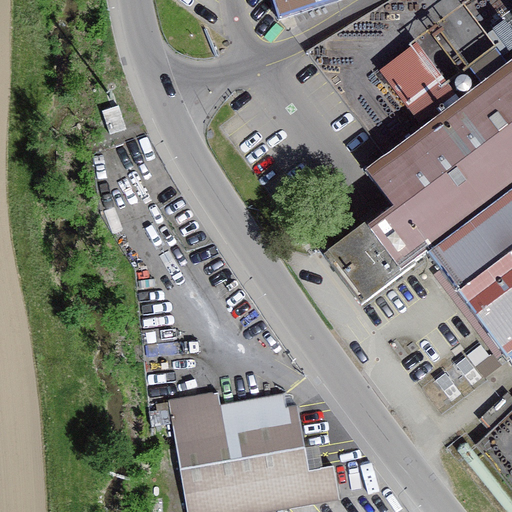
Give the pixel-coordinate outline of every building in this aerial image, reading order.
[(271,0),(279,21),(344,0),(271,0)] [(511,52),(504,58),(509,65),(505,68),(494,53),(475,67),(486,81),(366,172),(395,211),(382,220),(379,215),(325,255),(362,305),(416,265),(414,263),(426,254),(428,257),(430,256),(507,360),(511,355),(511,52)] [(110,134),(126,129),(119,106),(103,112),(110,134)] [(477,367),(484,377),(501,365),(494,355),(477,367)] [(218,392),(169,401),(188,511),(270,511),(340,500),(334,469),(310,473),(301,424),(289,426),(283,395),(220,405),(218,392)] [(511,410),(511,397),(507,393),(480,421),(490,431),(511,410)]
